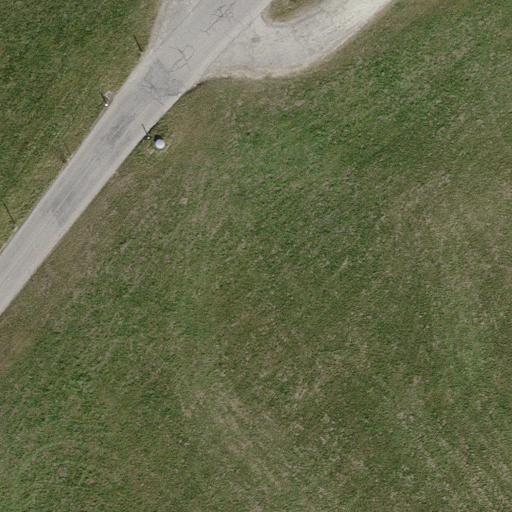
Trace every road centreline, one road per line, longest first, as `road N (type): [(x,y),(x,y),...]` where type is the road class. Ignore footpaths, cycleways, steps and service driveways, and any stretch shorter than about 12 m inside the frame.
road 1 (unclassified): [(237,0),(138,108),(0,286)]
road 2 (track): [(207,29),(256,61),(320,40),(370,0)]
